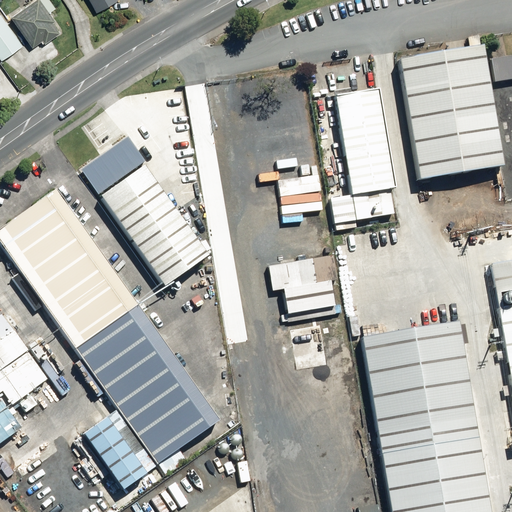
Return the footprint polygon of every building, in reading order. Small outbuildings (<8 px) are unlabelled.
[(48,0),(35,0),(10,18),(32,47),(42,40),(45,44),(60,34),(53,23),(55,21),(49,13),(55,8),(48,0)] [(89,0),(96,12),(117,0),(89,0)] [(23,45),(1,16),(0,16),(0,57),(2,60),(23,45)] [(398,61),(418,182),(502,169),(482,47),(398,61)] [(511,57),(492,61),(496,84),(511,81),(511,57)] [(351,144),(360,196),(393,190),(377,92),(338,98),(342,119),(333,121),(338,146),(351,144)] [(262,140),(270,139),(274,168),(301,164),(299,145),(305,144),(303,129),(294,131),(293,122),(260,127),(262,140)] [(80,171),(97,196),(102,192),(103,193),(136,170),(135,169),(140,165),(123,140),(80,171)] [(261,140),(250,142),(253,159),(265,157),(261,140)] [(286,185),(289,205),(311,202),(305,165),(288,167),(290,184),(286,185)] [(99,199),(163,289),(207,258),(182,224),(185,221),(184,219),(196,211),(190,203),(175,214),(142,169),(99,199)] [(0,230),(0,243),(163,474),(168,471),(167,468),(174,463),(177,468),(186,462),(179,451),(218,424),(54,193),(0,230)] [(374,250),(372,240),(386,238),(385,231),(346,237),(347,244),(360,242),(361,252),(374,250)] [(328,232),(289,239),(291,251),(331,244),(328,232)] [(311,261),(267,267),(270,292),(282,290),(287,321),(333,314),(329,282),(336,281),(331,247),(309,250),(311,261)] [(511,263),(490,267),(511,394),(511,263)] [(333,286),(334,300),(342,299),(341,285),(333,286)] [(17,298),(11,290),(0,297),(0,302),(21,332),(35,323),(17,298)] [(0,444),(20,430),(6,410),(46,382),(0,316),(0,444)] [(361,344),(352,345),(354,356),(363,355),(389,511),(489,511),(458,324),(360,341),(361,344)] [(338,346),(321,349),(323,358),(340,355),(338,346)] [(315,354),(305,355),(307,374),(317,373),(315,354)] [(148,472),(108,417),(85,434),(125,489),(148,472)] [(38,426),(5,449),(19,469),(52,446),(38,426)] [(0,458),(0,470),(6,479),(12,474),(1,458),(0,458)]
